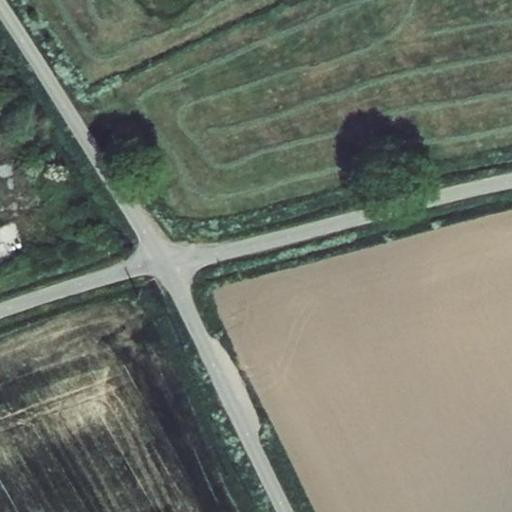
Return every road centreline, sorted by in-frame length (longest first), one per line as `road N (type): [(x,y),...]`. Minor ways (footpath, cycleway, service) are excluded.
road 1 (unclassified): [(164,262),(511,179)]
road 2 (unclassified): [(0,6),(164,262)]
road 3 (unclassified): [(164,262),(287,511)]
road 4 (unclassified): [(0,307),(164,262)]
